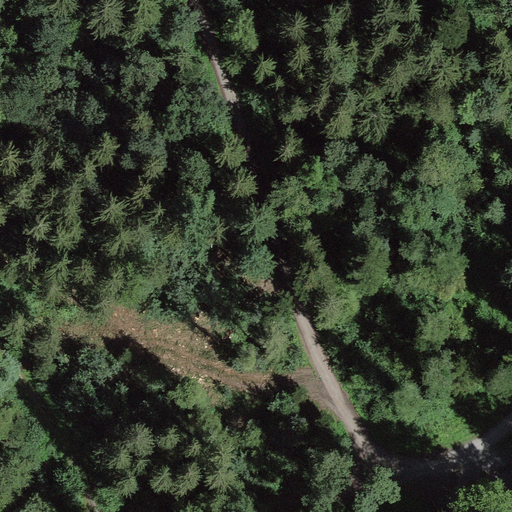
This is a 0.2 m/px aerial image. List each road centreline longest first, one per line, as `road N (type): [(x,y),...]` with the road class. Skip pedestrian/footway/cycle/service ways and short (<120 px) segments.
road 1 (track): [(436,511),(376,456),(347,408),(199,0)]
road 2 (track): [(511,427),(407,478),(194,511)]
